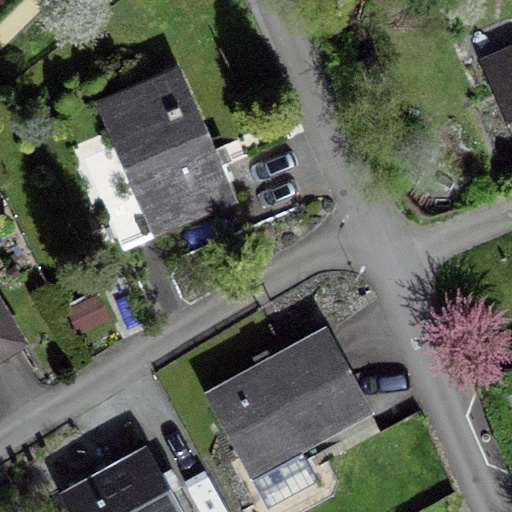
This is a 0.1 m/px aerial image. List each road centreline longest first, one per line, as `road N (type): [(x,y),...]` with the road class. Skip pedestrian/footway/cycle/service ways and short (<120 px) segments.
road 1 (residential): [(0,442),(364,223)]
road 2 (residential): [(388,278),(486,511)]
road 3 (residential): [(268,0),(364,223)]
road 4 (residential): [(511,228),(388,278)]
